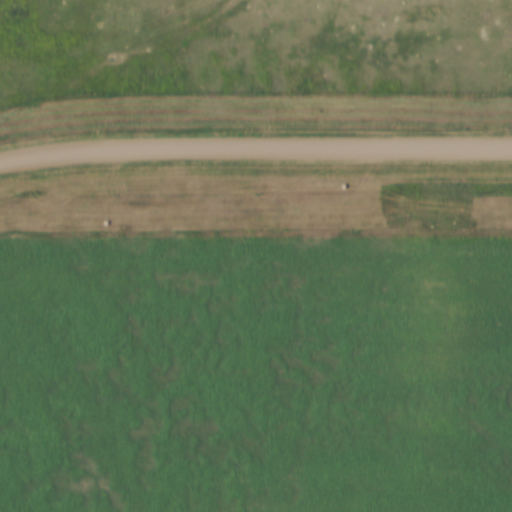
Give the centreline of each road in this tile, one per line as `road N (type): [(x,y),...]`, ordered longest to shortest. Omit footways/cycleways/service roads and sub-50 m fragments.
road 1 (residential): [(511,149),(61,150),(0,161)]
road 2 (track): [(0,157),(109,60),(200,25),(230,0)]
